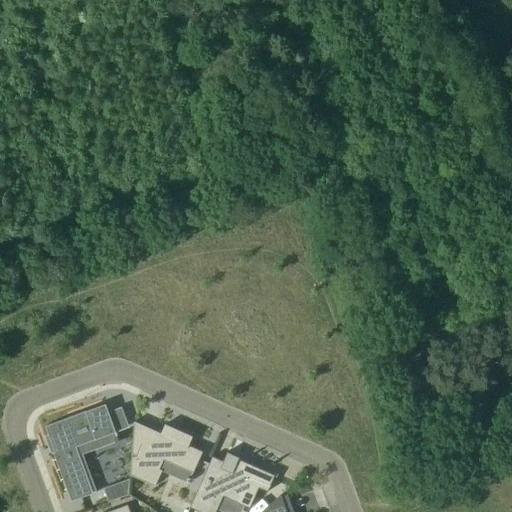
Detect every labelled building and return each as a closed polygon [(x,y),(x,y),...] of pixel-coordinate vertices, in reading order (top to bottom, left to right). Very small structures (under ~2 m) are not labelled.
[(77,447),(77,446),(113,433),(117,442),(120,441),(107,404),(47,426),(56,452),(54,453),(72,501),(98,492),(97,491),(94,491),(77,447)] [(165,460),(194,473),(204,452),(190,446),(194,436),(179,430),(177,432),(168,428),(169,425),(166,424),(162,433),(135,421),(135,422),(131,475),(156,486),(163,472),(163,470),(160,469),(165,460)] [(213,456),(191,507),(201,511),(217,511),(224,496),(251,508),(260,488),(269,492),(276,475),(240,459),(241,457),(239,456),(238,459),(230,455),(231,453),(228,452),(224,461),(213,456)] [(109,502),(129,495),(131,479),(104,488),(109,502)] [(282,511),(277,499),(263,511),(282,511)] [(131,511),(129,503),(103,511),(131,511)]
